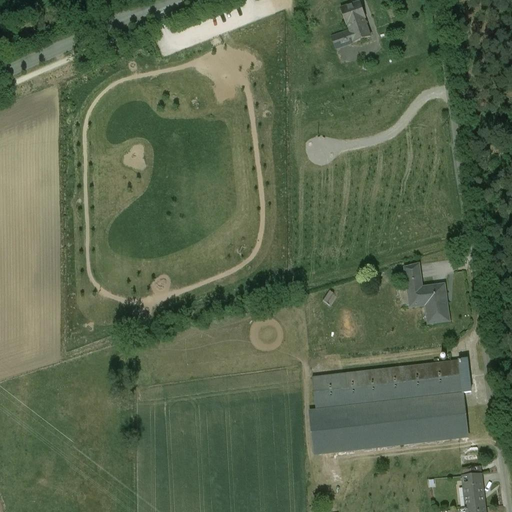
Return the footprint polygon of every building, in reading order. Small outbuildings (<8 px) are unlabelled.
[(360,3),(341,10),(347,27),(348,27),(349,32),(354,44),(371,39),(364,21),(366,20),(360,3)] [(336,51),(354,44),(349,32),(331,38),(336,51)] [(407,268),(408,281),(420,281),(419,267),(407,268)] [(420,281),(408,281),(409,301),(426,300),(427,323),(449,322),(447,286),(421,288),(420,281)] [(467,360),(458,361),(461,393),(471,392),(467,360)] [(458,361),(313,377),(316,409),(461,393),(458,361)] [(468,438),(463,395),(311,413),(316,456),(468,438)] [(482,475),(462,477),(466,509),(486,507),(482,475)]
